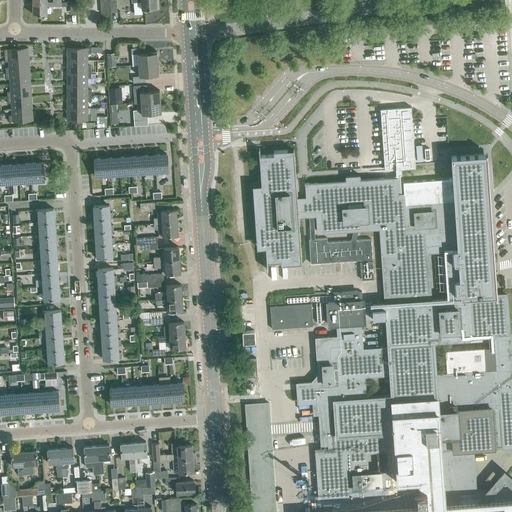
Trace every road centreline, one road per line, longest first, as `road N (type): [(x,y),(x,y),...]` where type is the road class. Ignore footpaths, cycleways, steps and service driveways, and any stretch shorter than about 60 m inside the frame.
road 1 (tertiary): [(217,416),(196,136)]
road 2 (residential): [(89,425),(70,145)]
road 3 (residential): [(328,70),(379,70),(449,86),(511,122)]
road 4 (residential): [(17,31),(190,34)]
road 5 (residential): [(190,34),(347,12)]
road 6 (residential): [(217,416),(89,425)]
